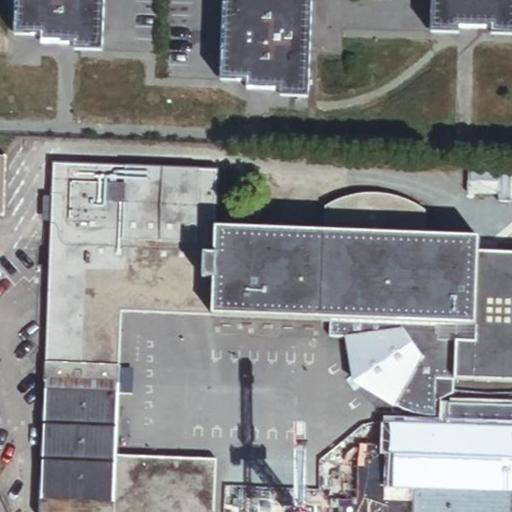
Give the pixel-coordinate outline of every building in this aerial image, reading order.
[(103,52),(104,0),(17,0),(17,36),(42,37),(41,45),(75,46),(75,51),(103,52)] [(309,99),(312,0),(226,0),(224,82),(254,83),(254,93),(282,94),(282,98),(292,98),(309,99)] [(511,36),(511,0),(435,0),(435,34),(460,35),(460,29),(492,30),(492,35),(511,36)] [(350,338),(437,416),(438,400),(439,380),(511,382),(511,254),(481,253),(481,241),(426,238),(427,210),(423,207),(418,204),(406,199),(398,196),(392,194),(382,193),(376,193),(370,193),(363,193),(356,195),(346,197),(327,206),(325,233),(217,230),(220,172),(56,164),(40,511),(214,511),(218,461),(118,457),(124,314),(332,321),(332,338),(350,338)] [(412,511),(511,511),(511,400),(438,400),(437,416),(379,418),(379,455),(385,454),(382,500),(413,502),(412,511)]
